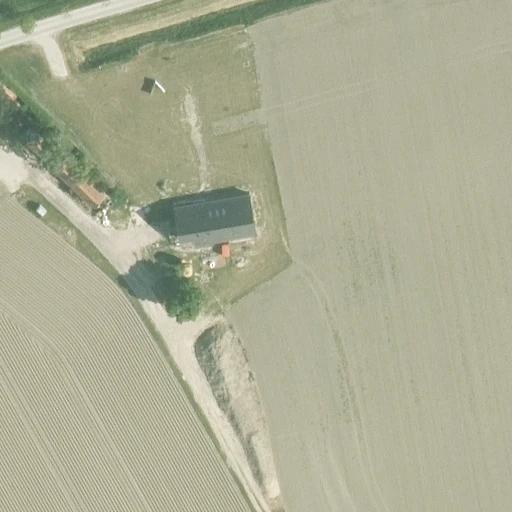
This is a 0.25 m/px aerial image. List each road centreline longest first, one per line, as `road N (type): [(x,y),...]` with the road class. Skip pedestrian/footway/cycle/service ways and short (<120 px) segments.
road 1 (track): [(0,146),(149,296),(265,511)]
road 2 (unclassified): [(0,42),(141,0)]
